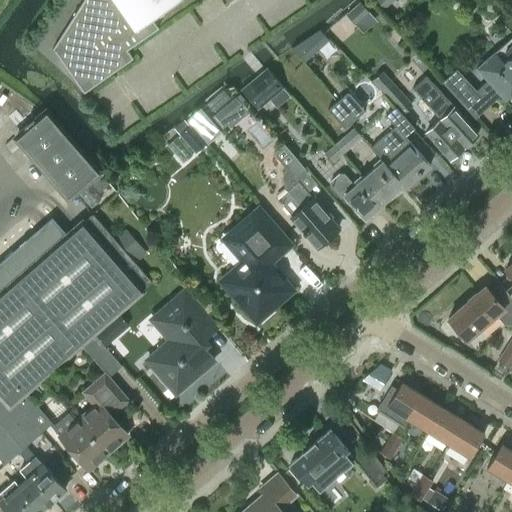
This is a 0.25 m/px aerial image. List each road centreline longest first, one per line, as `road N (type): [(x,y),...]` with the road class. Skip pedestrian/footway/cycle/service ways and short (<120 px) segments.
road 1 (residential): [(511,154),(99,511)]
road 2 (residential): [(149,511),(367,317)]
road 3 (residential): [(367,317),(511,194)]
road 4 (residential): [(511,407),(367,317)]
